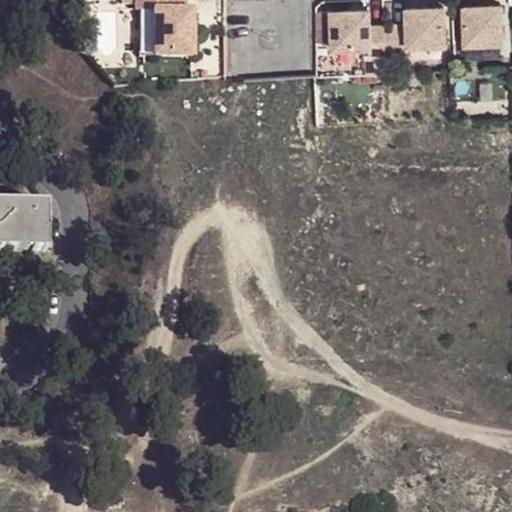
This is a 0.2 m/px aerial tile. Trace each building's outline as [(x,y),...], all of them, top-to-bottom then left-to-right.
[(129,11),(148,11),(147,57),(185,58),(186,12),(180,12),(179,0),(114,0),(115,4),(129,4),(129,11)] [(499,9),(461,10),(462,48),(500,46),(499,9)] [(440,11),(403,12),(404,28),(389,28),(389,37),(390,51),(390,58),(406,57),(406,50),(442,48),(440,11)] [(365,14),(327,15),(329,46),(329,52),(367,51),(368,58),(365,58),(365,75),(383,75),(382,51),(381,38),(381,29),(366,29),(365,14)] [(327,15),(311,16),(310,46),(329,46),(327,15)] [(389,37),(381,38),(382,51),(390,51),(389,37)] [(0,252),(45,253),(46,206),(0,205),(0,252)]
